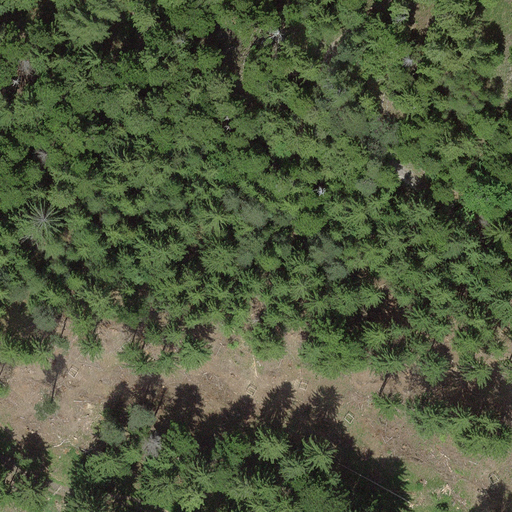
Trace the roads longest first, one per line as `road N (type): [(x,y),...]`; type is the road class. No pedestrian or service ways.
road 1 (track): [(511,268),(333,107),(325,73),(333,49),(387,0)]
road 2 (track): [(0,473),(143,511)]
